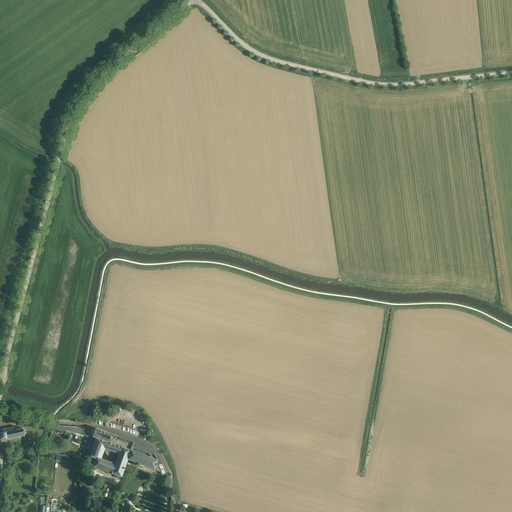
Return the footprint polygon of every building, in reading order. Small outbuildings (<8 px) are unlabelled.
[(90,455),(91,456),(90,458),(96,460),(93,467),(121,478),(128,460),(137,464),(136,466),(139,467),(140,465),(154,470),(157,461),(131,450),(130,451),(108,442),(108,440),(111,441),(112,438),(110,437),(111,434),(96,429),(53,425),(51,434),(55,434),(56,429),(75,433),(92,439),(89,446),(93,448),(90,455)] [(2,430),(3,433),(0,433),(0,439),(0,441),(17,437),(18,438),(24,437),(25,437),(26,434),(26,433),(26,431),(25,430),(23,428),(22,428),(16,429),(16,427),(15,426),(2,429),(2,430)] [(56,460),(75,464),(75,458),(57,455),(56,460)] [(157,464),(161,476),(166,474),(161,462),(157,464)] [(92,492),(93,482),(86,481),(85,491),(92,492)]
